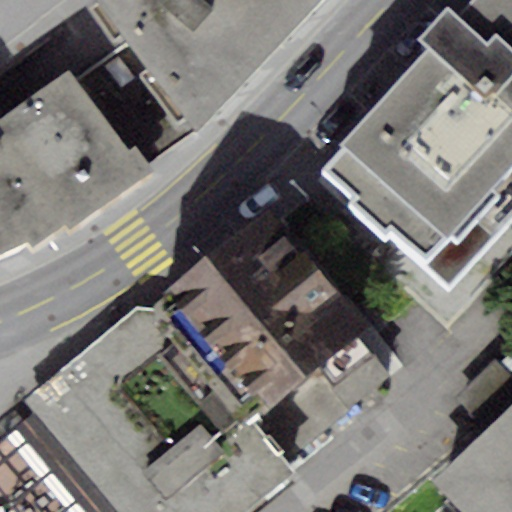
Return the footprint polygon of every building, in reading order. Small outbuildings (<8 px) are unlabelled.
[(98,0),(198,132),(321,0),(98,0)] [(511,0),(471,0),(455,17),(445,9),(420,38),(431,44),(341,146),(349,148),(323,174),(358,201),(350,208),(380,236),(384,228),(444,297),(511,222),(511,0)] [(0,255),(26,243),(32,250),(64,224),(70,234),(154,174),(138,148),(130,153),(70,69),(0,117),(0,255)] [(260,419),(369,325),(268,208),(159,302),(260,419)] [(260,419),(159,302),(153,309),(141,307),(27,401),(119,511),(247,511),(295,471),(256,426),(260,419)] [(483,434),(511,407),(511,375),(497,360),(453,401),(483,434)] [(511,511),(511,407),(483,434),(432,481),(461,511),(511,511)]
